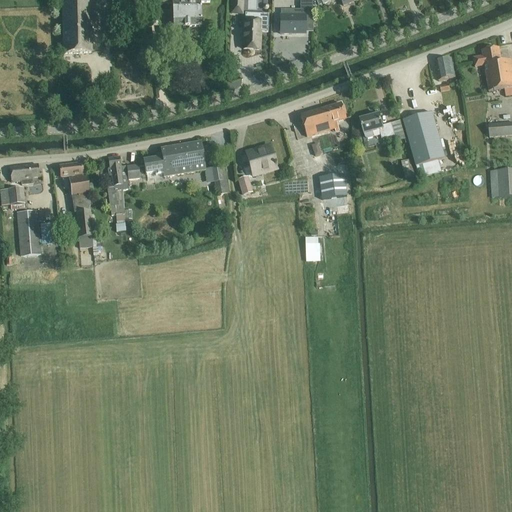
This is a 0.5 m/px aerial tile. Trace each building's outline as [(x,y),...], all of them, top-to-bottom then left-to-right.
[(62,0),(63,45),(64,55),(91,54),(91,44),(90,0),(62,0)] [(157,0),(158,5),(158,6),(172,5),(172,17),(173,29),(201,28),(200,4),(210,4),(209,0),(157,0)] [(230,0),(230,16),(243,16),(243,0),(230,0)] [(281,15),(280,16),(280,36),(306,36),(306,33),(306,21),(313,21),(313,1),(300,1),(300,10),(281,10),(281,15)] [(242,20),(241,51),(262,52),(262,33),(268,33),(269,14),(256,14),(256,21),(245,20),(242,20)] [(483,57),(474,59),(475,69),(481,68),(485,67),(489,93),(505,90),(506,98),(511,97),(511,64),(511,61),(502,63),(500,49),(482,52),(483,57)] [(455,79),(453,70),(451,60),(435,63),(437,73),(439,82),(455,79)] [(346,120),(344,114),(341,104),(300,117),(303,126),(306,138),(335,129),(336,133),(339,132),(336,122),(346,120)] [(403,121),(406,131),(415,168),(417,168),(420,179),(442,173),(439,161),(445,159),(432,113),(403,121)] [(360,121),(366,139),(367,141),(372,139),(374,137),(373,136),(374,136),(373,134),(379,132),(381,140),(394,136),(391,124),(383,126),(380,116),(360,121)] [(489,139),(511,136),(511,123),(488,126),(489,139)] [(205,172),(202,153),(200,144),(161,150),(162,158),(143,161),(145,171),(146,175),(155,174),(156,179),(205,172)] [(319,144),(312,146),(316,157),(323,155),(319,144)] [(246,154),(253,177),(277,170),(274,159),(271,149),(258,153),(257,151),(246,154)] [(113,187),(107,187),(109,206),(110,206),(111,216),(115,216),(116,221),(117,225),(117,228),(119,228),(120,233),(121,236),(126,235),(125,232),(126,232),(125,227),(124,220),(122,191),(128,190),(127,177),(125,167),(121,167),(119,158),(108,159),(110,169),(108,169),(107,170),(108,176),(110,177),(111,177),(113,187)] [(82,164),(81,165),(60,167),(62,178),(72,177),(73,179),(69,180),(74,213),(76,213),(78,239),(79,239),(80,249),(92,248),(92,238),(90,212),(90,207),(89,187),(88,177),(83,177),(82,176),(83,176),(82,164)] [(127,167),(129,181),(133,181),(133,182),(136,182),(136,180),(139,180),(138,165),(127,167)] [(40,178),(40,176),(38,166),(10,169),(11,179),(11,183),(21,183),(21,186),(32,185),(32,179),(40,178)] [(220,167),(205,170),(207,184),(214,182),(215,186),(217,186),(219,196),(221,196),(229,194),(224,168),(221,168),(220,167)] [(511,199),(511,171),(490,172),(492,201),(511,199)] [(321,178),(323,199),(347,196),(345,175),(321,178)] [(247,179),(238,182),(238,181),(235,182),(237,201),(241,200),(244,199),(243,197),(252,195),(247,179)] [(11,211),(25,209),(23,189),(0,190),(0,197),(1,207),(10,206),(11,211)] [(93,206),(90,207),(90,212),(92,238),(92,248),(93,257),(99,256),(98,248),(103,247),(102,236),(96,237),(93,206)] [(50,211),(38,212),(16,213),(20,257),(41,255),(41,247),(42,247),(42,245),(53,245),(51,231),(53,230),(53,234),(58,233),(58,223),(52,223),(52,224),(40,225),(41,231),(41,240),(40,240),(39,222),(51,221),(50,211)] [(70,221),(58,222),(59,234),(68,233),(71,232),(70,221)] [(305,239),(306,262),(314,262),(314,255),(320,255),(319,246),(318,246),(318,239),(305,239)]
